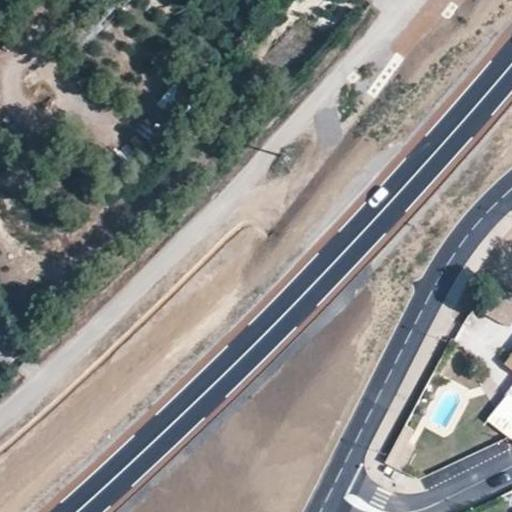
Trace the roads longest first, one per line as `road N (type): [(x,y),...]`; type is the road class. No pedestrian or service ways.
road 1 (unclassified): [(0,417),(193,236),(409,0)]
road 2 (primary): [(511,63),(332,263),(205,388)]
road 3 (tertiary): [(511,186),(416,317),(336,480)]
road 4 (primary): [(205,388),(96,495)]
road 5 (residential): [(214,511),(199,451),(205,388)]
